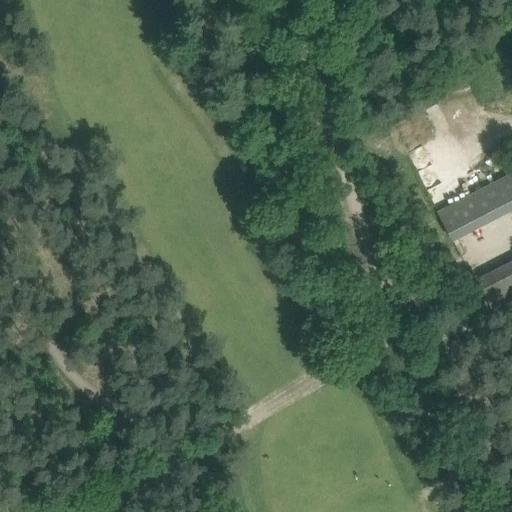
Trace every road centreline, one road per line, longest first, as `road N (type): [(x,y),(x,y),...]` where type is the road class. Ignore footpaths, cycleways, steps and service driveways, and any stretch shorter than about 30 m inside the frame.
road 1 (track): [(473,511),(346,187),(291,0)]
road 2 (track): [(106,511),(394,316)]
